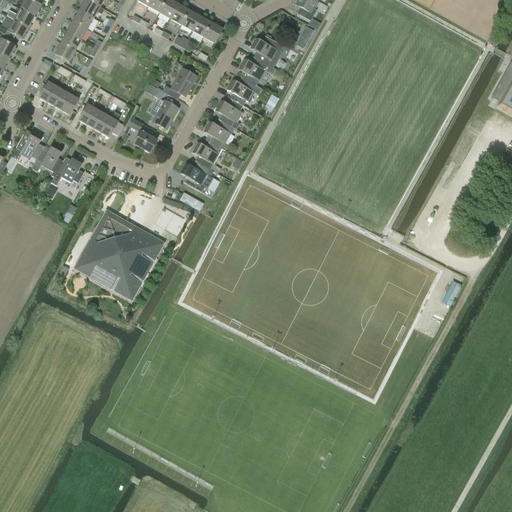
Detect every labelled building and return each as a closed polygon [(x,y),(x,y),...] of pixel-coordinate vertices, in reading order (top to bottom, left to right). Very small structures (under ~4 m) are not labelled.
[(34,18),(41,7),(27,0),(25,0),(20,10),(34,18)] [(104,11),(100,8),(86,0),(79,11),(94,19),(97,13),(100,15),(102,16),(104,11)] [(100,8),(104,0),(85,0),(86,0),(100,8)] [(148,8),(152,0),(137,0),(137,2),(148,8)] [(159,14),(167,0),(152,0),(148,8),(159,14)] [(170,20),(178,6),(167,0),(159,14),(170,20)] [(313,9),(317,2),(314,0),(298,0),(295,6),(302,10),(299,16),(311,22),(317,11),(313,9)] [(119,14),(123,7),(119,4),(119,5),(115,12),(119,14)] [(181,26),(189,12),(178,6),(170,20),(181,26)] [(28,29),(34,18),(20,10),(17,16),(10,12),(7,18),(28,29)] [(88,30),(94,19),(79,11),(73,22),(88,30)] [(192,33),(200,18),(189,12),(181,26),(192,33)] [(139,25),(141,21),(134,17),(132,21),(139,25)] [(0,26),(0,33),(13,41),(15,37),(22,41),(28,29),(7,18),(2,27),(0,26)] [(203,39),(211,24),(200,18),(192,33),(203,39)] [(106,26),(110,29),(114,22),(110,19),(106,26)] [(146,29),(148,25),(141,21),(139,25),(146,29)] [(81,41),(88,30),(73,22),(67,33),(80,40),(81,41)] [(211,24),(203,39),(215,45),(223,31),(211,24)] [(106,36),(110,29),(106,26),(102,33),(106,36)] [(303,51),(313,33),(305,28),(295,46),(303,51)] [(161,37),(163,33),(156,29),(154,33),(161,37)] [(0,54),(9,60),(15,48),(10,45),(13,41),(0,33),(0,54)] [(81,41),(80,40),(67,33),(61,44),(75,52),(81,41)] [(163,33),(161,37),(168,41),(170,37),(163,33)] [(256,39),(250,50),(259,55),(256,60),(273,70),(282,54),(280,53),(283,48),(268,39),(264,44),(256,39)] [(98,42),(94,48),(98,51),(102,44),(98,42)] [(69,64),(75,52),(61,44),(55,56),(69,64)] [(190,53),(192,49),(185,45),(183,49),(190,53)] [(94,58),(98,51),(94,48),(90,56),(94,58)] [(0,68),(3,71),(9,60),(0,54),(0,68)] [(205,62),(208,58),(200,54),(198,58),(205,62)] [(92,62),(91,61),(88,60),(84,67),(88,69),(92,62)] [(244,60),(238,70),(244,74),(241,79),(244,81),(254,86),(256,87),(259,83),(260,83),(265,73),(273,77),(276,71),(273,70),(256,60),(253,65),(244,60)] [(511,63),(510,63),(491,99),(500,103),(497,107),(511,115),(511,63)] [(166,87),(162,93),(165,94),(168,96),(177,101),(182,93),(186,96),(196,78),(182,70),(171,90),(166,87)] [(232,81),(227,91),(235,96),(232,102),(243,107),(246,102),(248,104),(254,94),(258,96),(262,90),(256,87),(254,86),(244,81),(241,79),(238,84),(232,81)] [(155,82),(152,87),(157,91),(160,85),(155,82)] [(47,104),(56,88),(48,84),(39,99),(47,104)] [(165,94),(162,93),(157,91),(152,87),(151,87),(147,94),(161,101),(165,94)] [(63,92),(56,88),(47,104),(54,108),(63,92)] [(102,98),(105,93),(99,90),(96,95),(102,98)] [(62,112),(71,97),(63,92),(54,108),(62,112)] [(108,101),(111,96),(105,93),(102,98),(108,101)] [(273,95),(267,106),(274,111),(281,99),(273,95)] [(71,97),(62,112),(69,117),(78,101),(71,97)] [(117,107),(120,102),(114,98),(111,104),(117,107)] [(123,110),(126,105),(120,102),(117,107),(123,110)] [(166,131),(178,110),(164,102),(152,123),(166,131)] [(221,102),(215,112),(224,117),(221,122),(231,128),(236,131),(240,125),(237,124),(242,114),(240,113),(243,107),(232,102),(230,107),(221,102)] [(86,126),(95,110),(88,106),(78,122),(86,126)] [(103,115),(95,110),(86,126),(94,131),(103,115)] [(101,135),(110,119),(103,115),(94,131),(101,135)] [(110,119),(101,135),(109,139),(112,134),(119,137),(124,127),(118,123),(110,119)] [(128,127),(124,134),(127,135),(131,128),(139,132),(143,126),(132,120),(128,127)] [(209,123),(203,133),(212,138),(209,143),(219,149),(222,150),(226,152),(228,147),(225,145),(231,135),(228,133),(231,128),(221,122),(218,128),(209,123)] [(16,149),(11,158),(11,159),(14,160),(16,161),(20,155),(30,160),(31,158),(37,161),(42,151),(44,148),(39,145),(42,139),(32,133),(27,142),(21,139),(15,149),(16,149)] [(149,154),(157,141),(141,133),(134,146),(149,154)] [(197,144),(192,154),(200,159),(197,164),(210,171),(213,166),(219,156),(222,150),(219,149),(209,143),(206,148),(197,144)] [(33,167),(31,170),(37,173),(40,166),(51,172),(53,174),(51,177),(54,178),(54,179),(57,173),(63,162),(58,159),(63,151),(53,145),(48,154),(42,151),(37,161),(33,167)] [(68,165),(63,162),(57,173),(54,179),(54,178),(51,184),(57,187),(61,178),(71,184),(73,182),(78,185),(84,174),(79,171),(84,163),(73,157),(68,165)] [(237,161),(233,167),(238,170),(241,163),(237,161)] [(186,164),(180,175),(186,178),(183,184),(186,185),(196,191),(201,194),(204,188),(207,189),(212,179),(210,178),(213,172),(210,171),(197,164),(195,169),(186,164)] [(221,170),(213,166),(210,171),(213,172),(218,175),(221,170)] [(189,207),(194,200),(184,194),(179,201),(189,207)] [(70,206),(64,217),(65,218),(70,221),(71,221),(77,210),(70,206)] [(131,302),(148,274),(164,245),(147,235),(144,240),(109,220),(97,240),(92,237),(73,270),(131,302)] [(64,279),(69,270),(63,267),(58,276),(64,279)] [(461,287),(452,282),(441,304),(450,308),(461,287)]
